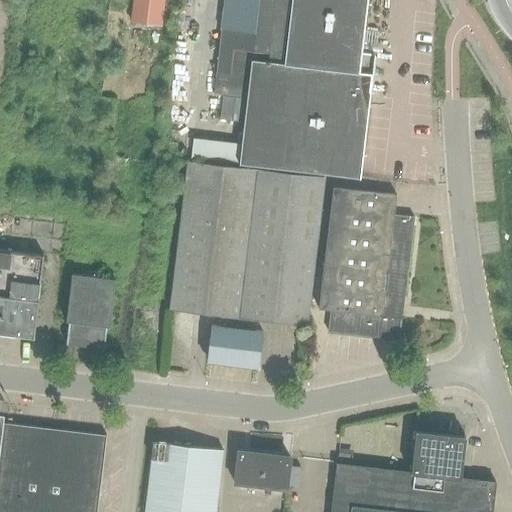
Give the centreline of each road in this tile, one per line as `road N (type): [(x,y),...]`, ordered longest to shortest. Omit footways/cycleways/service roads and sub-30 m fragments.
road 1 (unclassified): [(487,363),(279,409),(0,379)]
road 2 (unclassified): [(487,363),(467,258),(455,109)]
road 3 (unknown): [(207,0),(191,130)]
